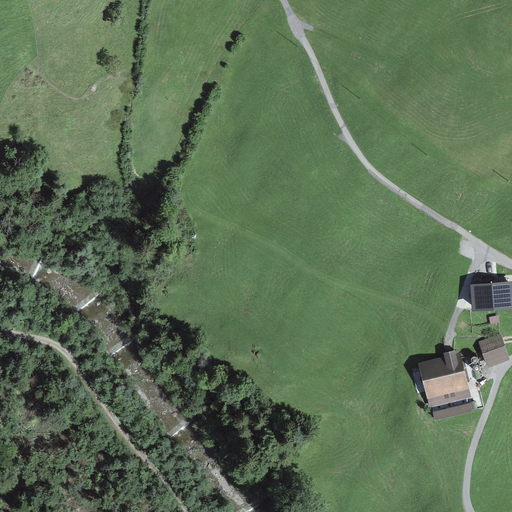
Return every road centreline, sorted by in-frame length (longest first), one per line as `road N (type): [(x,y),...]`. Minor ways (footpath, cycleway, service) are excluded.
road 1 (track): [(189,511),(72,359),(46,338),(0,327)]
road 2 (track): [(511,363),(483,429),(476,474),(482,504),(498,511)]
